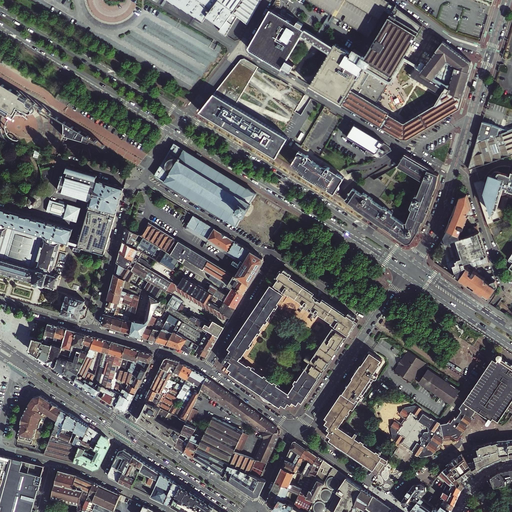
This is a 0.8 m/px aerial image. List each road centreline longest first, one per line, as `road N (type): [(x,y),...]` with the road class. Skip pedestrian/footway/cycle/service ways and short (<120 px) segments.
road 1 (primary): [(174,130),(405,273)]
road 2 (primary): [(413,263),(184,117)]
road 3 (primary): [(184,117),(0,10)]
road 4 (primary): [(0,25),(174,130)]
road 5 (residential): [(412,150),(237,51)]
road 6 (residential): [(297,433),(405,273)]
road 7 (residential): [(142,178),(129,193),(93,329)]
road 8 (secondary): [(256,509),(126,425)]
road 9 (residential): [(272,256),(142,178)]
road 10 (secondary): [(121,433),(242,511)]
road 11 (residential): [(391,500),(466,438),(511,428)]
road 12 (residential): [(203,368),(272,256)]
road 13 (primary): [(405,273),(511,345)]
road 14 (secondary): [(126,425),(19,356)]
road 15 (secondary): [(16,365),(121,433)]
